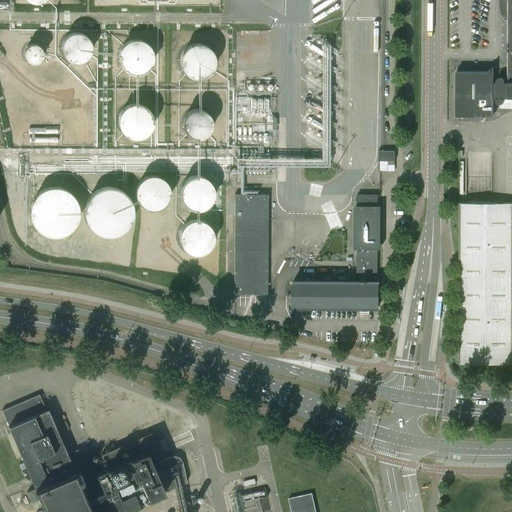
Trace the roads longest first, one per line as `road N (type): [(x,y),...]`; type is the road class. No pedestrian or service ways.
road 1 (secondary): [(402,397),(96,316),(0,301)]
road 2 (secondary): [(0,314),(133,339),(391,436)]
road 3 (unclassified): [(212,479),(199,417),(189,408),(84,369),(0,387)]
road 4 (tertiary): [(421,400),(436,249),(434,178)]
road 5 (tertiary): [(434,178),(402,397)]
road 6 (tertiary): [(434,178),(434,0)]
